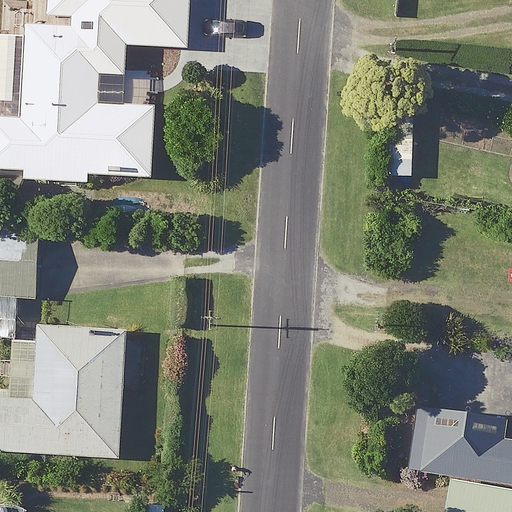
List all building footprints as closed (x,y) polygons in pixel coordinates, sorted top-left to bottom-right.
[(0,0),(0,21),(34,23),(35,0),(0,0)] [(151,113),(121,112),(96,111),(97,82),(122,83),(124,36),(22,32),(21,42),(0,40),(0,105),(20,106),(19,125),(0,124),(0,178),(17,179),(17,187),(89,190),(89,182),(148,184),(151,113)] [(0,301),(30,302),(33,232),(0,230),(0,301)] [(0,456),(115,463),(119,389),(135,390),(138,348),(121,348),(122,332),(37,327),(33,406),(0,403),(0,456)] [(448,481),(442,511),(511,511),(511,444),(502,443),(504,431),(418,416),(408,474),(448,481)]
